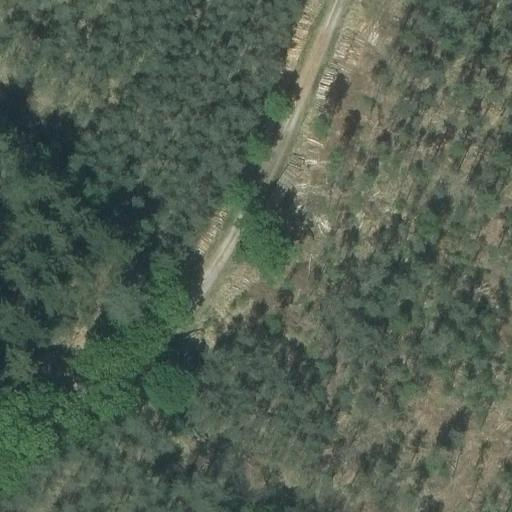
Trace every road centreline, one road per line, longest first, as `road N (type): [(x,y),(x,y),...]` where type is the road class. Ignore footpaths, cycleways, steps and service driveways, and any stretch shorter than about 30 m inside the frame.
road 1 (track): [(95,398),(197,317),(261,150),(336,0)]
road 2 (track): [(232,511),(95,398)]
